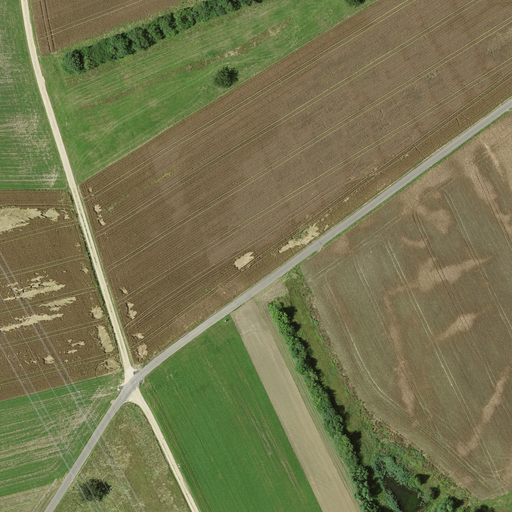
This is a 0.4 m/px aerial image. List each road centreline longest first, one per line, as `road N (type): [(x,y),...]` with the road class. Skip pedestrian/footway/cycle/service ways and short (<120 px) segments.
road 1 (unclassified): [(48,511),(140,378),(511,104)]
road 2 (track): [(197,511),(132,386),(25,0)]
